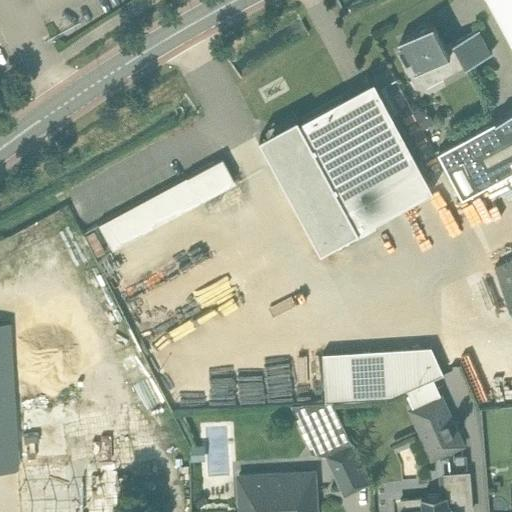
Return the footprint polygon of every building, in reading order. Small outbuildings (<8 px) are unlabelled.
[(511,0),(489,0),(511,42),(511,0)] [(405,47),(398,51),(406,65),(413,61),(425,83),(463,62),(465,66),(490,53),(477,28),(452,41),(453,43),(446,46),(433,22),(434,22),(433,21),(400,38),(405,47)] [(305,196),(330,243),(334,241),(338,248),(339,248),(335,241),(434,187),(381,88),(349,105),(343,95),(301,118),(299,114),(269,130),(292,174),(285,178),(297,200),(305,196)] [(511,109),(456,140),(439,149),(463,195),(480,185),(511,168),(511,109)] [(186,175),(98,222),(111,247),(147,228),(144,223),(196,195),(196,196),(232,177),(232,178),(233,177),(221,155),(186,175)] [(4,235),(0,236),(0,262),(14,255),(4,235)] [(511,257),(496,264),(511,305),(511,257)] [(9,320),(0,320),(0,511),(118,511),(115,460),(66,463),(18,466),(16,432),(14,405),(9,320)] [(450,387),(464,382),(458,366),(432,375),(437,387),(449,383),(450,387)] [(69,368),(28,375),(33,402),(73,396),(69,368)] [(33,402),(14,405),(16,432),(64,427),(81,424),(77,399),(76,395),(73,396),(33,402)] [(413,429),(418,426),(431,455),(434,456),(463,443),(441,395),(410,408),(412,411),(406,414),(405,417),(409,427),(413,429)] [(66,463),(64,427),(16,432),(18,466),(66,463)] [(352,442),(327,454),(345,493),(370,481),(352,442)] [(447,469),(466,468),(465,457),(447,457),(447,469)] [(317,511),(315,469),(238,474),(240,511),(317,511)] [(400,499),(401,511),(453,511),(454,511),(472,509),(469,471),(444,473),(446,493),(422,495),(422,497),(400,499)] [(130,511),(166,511),(166,502),(130,503),(130,511)]
